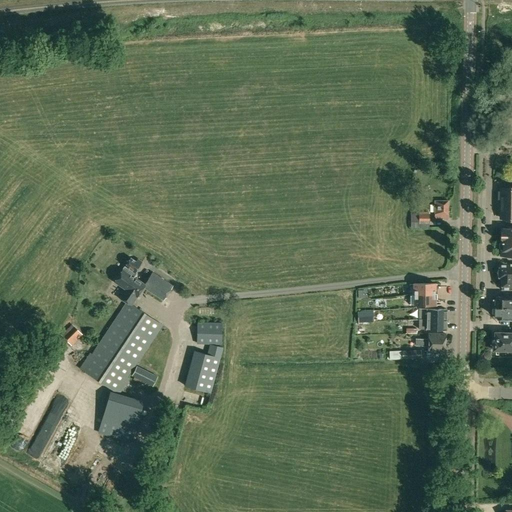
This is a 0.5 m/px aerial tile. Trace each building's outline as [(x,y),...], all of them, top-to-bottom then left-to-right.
[(511,188),(502,189),(502,204),(511,203),(511,188)] [(448,219),(448,201),(436,201),(435,219),(448,219)] [(511,218),(511,203),(502,204),(501,218),(511,218)] [(429,212),(419,212),(419,220),(429,220),(429,212)] [(511,229),(502,229),(501,242),(511,242),(511,229)] [(511,243),(499,243),(499,247),(500,249),(501,249),(502,256),(511,256),(511,243)] [(131,258),(122,271),(134,278),(137,273),(136,272),(141,264),(131,258)] [(511,263),(500,264),(499,277),(503,277),(511,277),(511,263)] [(121,297),(128,302),(132,304),(138,296),(144,287),(145,285),(122,271),(116,281),(127,288),(121,297)] [(174,286),(154,272),(144,287),(164,300),(174,286)] [(511,277),(503,277),(503,290),(511,289),(511,277)] [(441,283),(435,283),(415,283),(415,284),(410,284),(410,294),(438,294),(438,289),(438,288),(439,288),(440,287),(441,287),(441,283)] [(415,305),(435,305),(441,305),(441,302),(440,302),(440,301),(439,300),(438,300),(438,294),(410,294),(410,304),(415,304),(415,305)] [(511,297),(499,297),(499,300),(497,300),(496,308),(511,308),(511,297)] [(91,354),(81,368),(120,393),(130,379),(128,377),(163,325),(128,302),(92,355),(91,354)] [(511,308),(496,308),(495,308),(495,316),(499,316),(499,319),(511,319),(511,308)] [(419,309),(419,319),(446,319),(447,309),(428,309),(419,309)] [(358,323),(375,322),(374,310),(358,311),(358,323)] [(412,318),(412,324),(419,324),(421,325),(421,324),(427,324),(427,329),(446,329),(446,319),(419,319),(412,318)] [(223,322),(198,322),(197,344),(210,345),(217,345),(222,345),(223,322)] [(72,346),(83,334),(73,324),(62,335),(72,346)] [(446,352),(446,347),(446,333),(429,332),(429,338),(424,338),(423,345),(429,345),(429,352),(446,352)] [(511,333),(496,333),(496,340),(494,340),(494,350),(511,350),(511,333)] [(210,345),(208,354),(195,351),(186,386),(186,390),(193,392),(194,388),(211,393),(224,347),(217,345),(210,345)] [(389,351),(390,359),(403,358),(403,359),(422,357),(421,350),(389,351)] [(153,386),(158,376),(137,366),(132,375),(153,386)] [(141,427),(144,406),(110,401),(105,432),(131,436),(132,425),(141,427)] [(47,422),(37,454),(51,458),(60,426),(47,422)]
